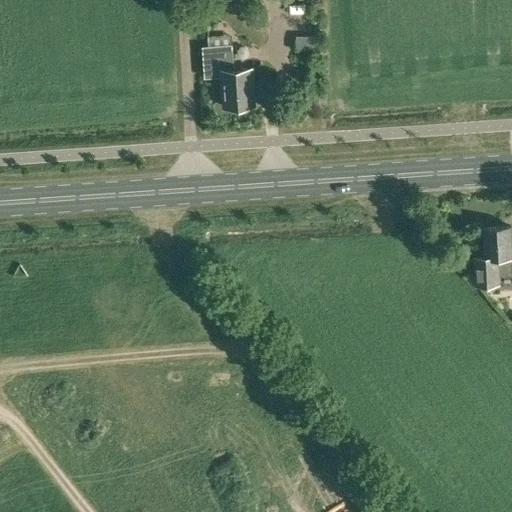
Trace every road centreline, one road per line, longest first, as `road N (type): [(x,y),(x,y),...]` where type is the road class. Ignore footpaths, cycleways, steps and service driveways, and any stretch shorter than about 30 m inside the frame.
road 1 (primary): [(194,188),(511,166)]
road 2 (unclassified): [(194,188),(114,141),(122,0)]
road 3 (primary): [(0,201),(194,188)]
